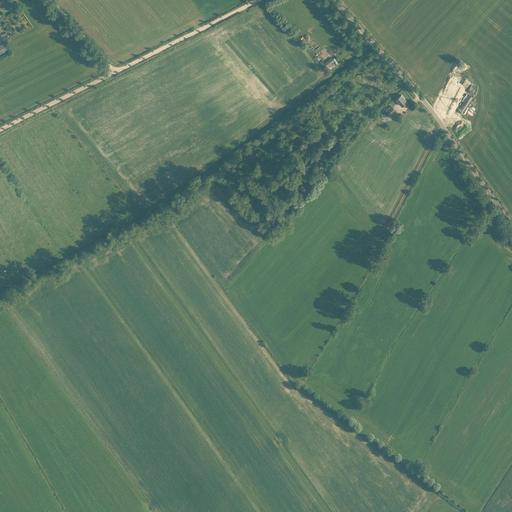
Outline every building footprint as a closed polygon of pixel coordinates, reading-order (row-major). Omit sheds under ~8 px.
[(1,34),(4,40),(10,37),(7,32),(1,34)] [(0,55),(8,51),(4,42),(0,44),(0,55)] [(327,70),(336,66),(329,52),(327,53),(325,49),(320,51),(326,63),(324,64),(327,70)] [(443,96),(440,102),(438,107),(447,111),(462,81),(455,77),(449,88),(450,88),(446,97),(443,96)] [(462,114),(472,97),(468,94),(457,111),(462,114)] [(402,106),(403,104),(407,101),(401,95),(396,99),(402,106)] [(381,117),(386,121),(396,110),(391,106),(381,117)]
